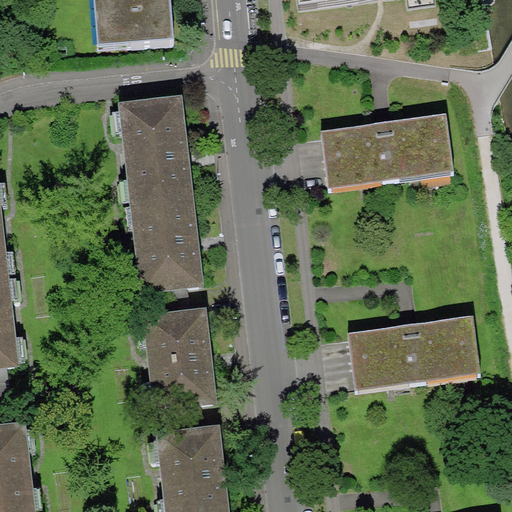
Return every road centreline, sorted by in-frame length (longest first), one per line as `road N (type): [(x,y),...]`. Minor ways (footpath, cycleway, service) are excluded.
road 1 (residential): [(289,511),(235,80)]
road 2 (residential): [(235,80),(40,88),(0,102)]
